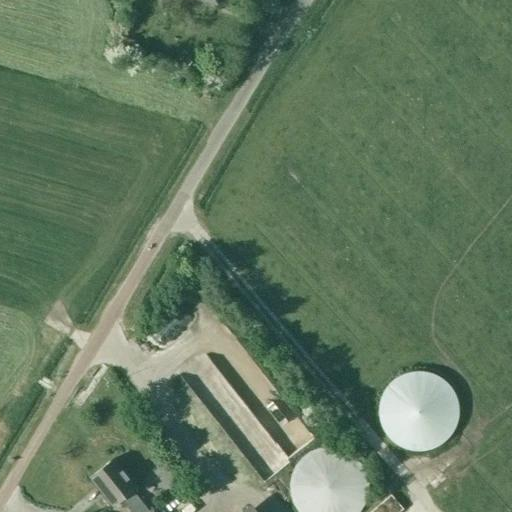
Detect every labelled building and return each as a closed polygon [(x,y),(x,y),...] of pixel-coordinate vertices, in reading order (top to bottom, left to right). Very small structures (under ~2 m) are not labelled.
[(116,50),(127,55),(133,41),(122,36),(116,50)] [(177,373),(200,397),(223,375),(201,351),(177,373)] [(458,407),(456,402),(456,400),(455,397),(453,394),(452,392),(449,388),(447,385),(444,383),(439,379),(435,377),(430,375),(426,374),(422,373),(417,373),(410,374),(405,375),(400,377),(395,380),(392,382),(387,387),(385,390),(383,394),(380,399),(379,404),(378,408),(378,411),(378,414),(378,417),(378,421),(379,424),(380,427),(382,431),(383,434),(385,436),(386,438),(388,441),(391,443),(393,445),(397,447),(399,449),(402,450),(405,451),(407,452),(410,453),(413,453),(417,453),(420,453),(423,453),(426,453),(429,452),(433,450),(437,448),(440,447),(443,444),(445,442),(448,440),(450,438),(451,435),(453,433),(455,429),(456,426),(457,420),(458,413),(458,410),(458,407)] [(247,399),(263,419),(281,406),(265,385),(247,399)] [(357,511),(358,511),(360,510),(361,508),(363,505),(364,502),(365,499),(366,497),(367,493),(367,489),(368,485),(367,482),(367,479),(366,477),(366,474),(365,472),(364,469),(362,467),(361,464),(359,462),(357,459),(354,456),(349,453),(347,452),(345,451),(341,449),(337,448),(334,448),(332,447),(326,447),(322,448),(318,449),(314,450),(312,451),(310,452),(306,454),(304,456),(302,458),(299,461),(297,464),(295,466),(294,469),(293,471),(292,474),(291,477),(290,480),(290,483),(290,486),(290,488),(290,490),(290,492),(291,496),(292,499),(293,501),(294,504),(295,506),(297,509),(299,511),(357,511)] [(198,456),(214,473),(222,466),(207,448),(198,456)] [(136,486),(113,458),(89,477),(112,505),(120,498),(131,511),(257,511),(250,503),(238,511),(155,511),(152,507),(148,510),(132,489),(136,486)]
